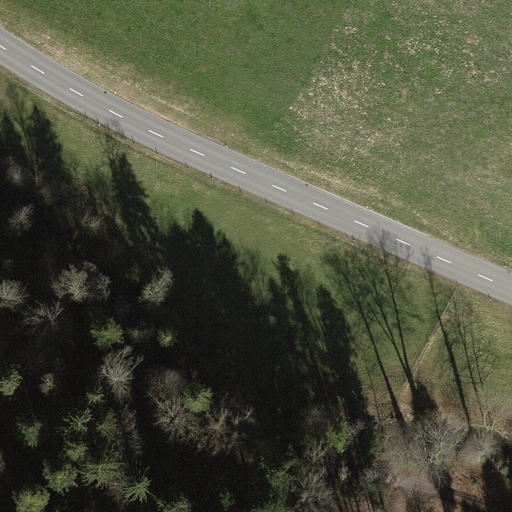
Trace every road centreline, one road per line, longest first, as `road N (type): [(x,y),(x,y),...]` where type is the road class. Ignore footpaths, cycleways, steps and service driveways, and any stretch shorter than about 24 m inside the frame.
road 1 (tertiary): [(0,44),(153,132),(511,289)]
road 2 (track): [(43,342),(121,412),(221,450),(409,480),(494,511)]
